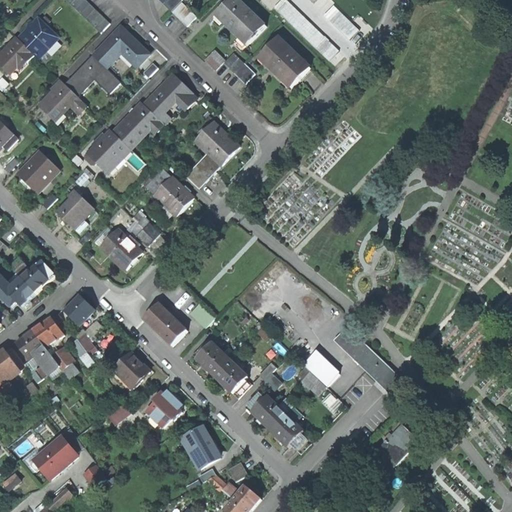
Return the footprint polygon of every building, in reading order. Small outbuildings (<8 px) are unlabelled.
[(85,0),(76,0),(71,6),(76,10),(86,0),(85,0)] [(86,0),(76,10),(81,15),(91,5),(86,0)] [(170,0),(165,6),(172,13),(182,3),(185,0),(170,0)] [(249,10),(238,0),(233,0),(216,18),(248,48),(267,28),(254,15),(255,15),(250,9),(249,10)] [(320,48),(329,38),(289,0),(284,0),(278,7),(320,48)] [(187,8),(182,3),(172,13),(178,18),(187,8)] [(91,5),(81,15),(86,20),(96,10),(91,5)] [(345,22),(348,25),(352,21),(339,6),(329,14),(340,27),(345,22)] [(193,13),(187,8),(178,18),(183,23),(193,13)] [(96,10),(86,20),(91,25),(101,15),(96,10)] [(197,18),(193,13),(183,23),(188,28),(197,18)] [(101,15),(91,25),(96,30),(106,20),(101,15)] [(106,20),(96,30),(101,35),(111,25),(106,20)] [(40,21),(21,42),(37,57),(57,37),(40,21)] [(136,60),(136,63),(141,67),(151,57),(123,29),(95,58),(108,70),(127,51),(129,54),(128,55),(129,57),(131,55),(136,60)] [(29,65),(37,57),(21,42),(18,39),(0,57),(0,64),(12,76),(26,62),(29,65)] [(280,40),(261,60),(292,90),(312,70),(280,40)] [(215,52),(206,62),(217,72),(226,63),(215,52)] [(235,54),(225,65),(230,70),(240,60),(235,54)] [(95,58),(67,87),(79,99),(96,81),(111,96),(122,84),(108,70),(95,58)] [(240,60),(230,70),(235,75),(246,65),(240,60)] [(154,64),(144,74),(150,79),(159,69),(154,64)] [(246,65),(235,75),(241,80),(251,70),(246,65)] [(251,70),(241,80),(246,86),(256,75),(251,70)] [(174,78),(146,107),(158,119),(177,100),(189,111),(198,101),(174,78)] [(64,84),(42,107),(55,120),(62,113),(64,115),(72,107),(78,113),(86,105),(79,99),(67,87),(64,84)] [(115,135),(131,150),(141,140),(138,138),(145,131),(143,128),(148,124),(159,134),(166,127),(158,119),(146,107),(144,105),(115,135)] [(3,118),(0,121),(6,128),(10,125),(3,118)] [(19,141),(6,128),(0,121),(0,152),(4,148),(8,152),(19,141)] [(205,160),(199,166),(213,179),(241,149),(215,124),(198,142),(213,156),(207,162),(205,160)] [(112,132),(89,155),(105,171),(121,155),(124,159),(132,151),(131,150),(115,135),(112,132)] [(37,193),(50,180),(52,182),(61,173),(41,153),(19,176),(37,193)] [(15,160),(6,169),(11,174),(20,165),(15,160)] [(201,191),(213,179),(199,166),(192,173),(194,175),(189,180),(201,191)] [(149,187),(158,195),(173,179),(164,171),(149,187)] [(158,195),(156,197),(178,218),(195,200),(173,179),(158,195)] [(72,201),(59,215),(81,235),(90,226),(83,220),(93,209),(76,192),(70,199),(72,201)] [(32,216),(38,221),(48,210),(42,205),(32,216)] [(150,224),(144,230),(156,242),(162,235),(150,224)] [(144,230),(138,237),(149,248),(156,242),(144,230)] [(102,249),(119,266),(120,265),(127,272),(144,255),(119,231),(102,249)] [(89,232),(79,242),(84,247),(94,237),(89,232)] [(0,240),(0,259),(1,261),(10,249),(0,240)] [(16,273),(23,281),(37,296),(56,278),(43,263),(32,272),(25,264),(16,273)] [(2,280),(0,282),(0,296),(13,309),(18,303),(23,309),(37,296),(23,281),(12,291),(2,280)] [(81,298),(66,313),(81,327),(96,312),(81,298)] [(146,321),(174,347),(188,332),(161,305),(146,321)] [(206,309),(196,320),(207,329),(217,319),(206,309)] [(65,337),(52,319),(35,332),(47,349),(65,337)] [(349,329),(336,342),(397,401),(410,388),(349,329)] [(47,349),(35,332),(18,344),(31,362),(36,358),(35,357),(38,354),(43,360),(40,361),(51,376),(61,369),(53,357),(47,349)] [(79,342),(87,353),(95,348),(86,336),(79,342)] [(78,341),(72,346),(81,358),(87,353),(79,342),(78,341)] [(213,344),(198,361),(216,378),(231,362),(213,344)] [(0,388),(27,369),(12,349),(0,357),(0,388)] [(63,350),(53,357),(61,369),(70,381),(80,374),(63,350)] [(317,353),(304,366),(312,373),(320,381),(328,389),(341,376),(317,353)] [(132,355),(115,372),(135,391),(151,374),(132,355)] [(231,362),(216,378),(234,395),(236,393),(247,381),(249,379),(231,362)] [(260,376),(266,382),(273,374),(278,369),(272,364),(260,376)] [(37,368),(30,373),(38,384),(45,379),(37,368)] [(320,381),(312,373),(304,382),(312,389),(320,381)] [(266,382),(262,385),(272,395),(283,383),(273,374),(266,382)] [(247,381),(236,393),(241,399),(253,386),(247,381)] [(328,389),(320,381),(312,389),(320,397),(328,389)] [(13,387),(1,396),(6,403),(19,394),(13,387)] [(333,390),(324,399),(336,411),(345,402),(333,390)] [(261,396),(251,406),(256,411),(253,414),(271,432),(294,408),(295,407),(288,400),(279,408),(269,398),(266,401),(261,396)] [(124,400),(108,413),(117,423),(133,411),(124,400)] [(406,407),(402,412),(411,420),(415,415),(406,407)] [(294,408),(271,432),(289,449),(292,446),(298,452),(308,441),(303,436),(305,433),(297,425),(302,419),(301,418),(301,416),(294,408)] [(129,446),(140,460),(151,450),(170,434),(157,419),(129,446)] [(109,481),(140,460),(129,446),(128,444),(119,450),(99,422),(77,438),(109,481)] [(386,444),(381,449),(398,465),(420,443),(403,427),(393,437),(392,436),(385,444),(386,444)] [(204,430),(184,441),(201,471),(221,459),(204,430)] [(63,440),(37,463),(42,469),(42,471),(44,474),(47,475),(53,481),(79,459),(63,440)] [(242,464),(229,471),(236,484),(249,476),(242,464)] [(95,489),(107,481),(98,468),(86,477),(95,489)] [(208,482),(217,477),(213,470),(200,478),(204,484),(208,482)] [(17,476),(5,486),(10,492),(23,483),(17,476)] [(229,487),(217,477),(208,482),(222,494),(224,491),(235,501),(239,496),(236,493),(238,491),(231,484),(229,487)] [(359,486),(351,493),(363,505),(372,497),(365,490),(363,490),(359,486)] [(247,488),(239,496),(235,501),(226,511),(252,511),(262,501),(247,488)] [(55,511),(67,501),(69,503),(75,498),(69,491),(45,511),(55,511)] [(90,497),(85,501),(92,508),(96,504),(90,497)]
